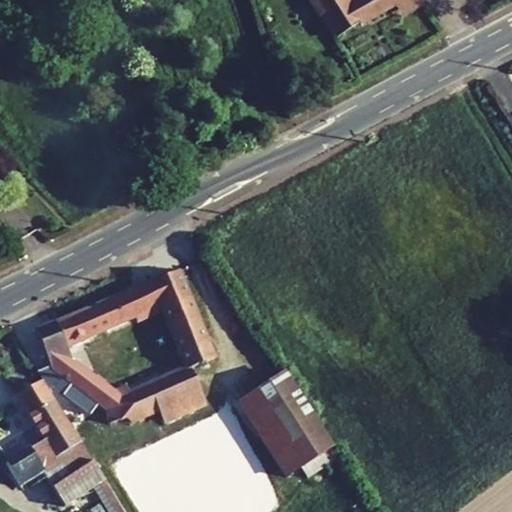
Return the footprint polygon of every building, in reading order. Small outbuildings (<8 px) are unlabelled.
[(317,0),(323,9),(337,0),(317,0)] [(174,272),(55,320),(63,341),(160,304),(182,367),(109,389),(105,379),(94,382),(88,395),(97,399),(101,411),(151,396),(155,408),(173,403),(168,388),(192,381),(186,365),(205,360),(174,272)] [(48,358),(32,367),(38,376),(52,399),(62,394),(83,406),(88,395),(94,382),(63,366),(63,341),(55,320),(53,317),(33,327),(48,358)] [(262,356),(215,385),(262,463),(311,434),(262,356)] [(52,399),(38,376),(9,394),(37,439),(24,446),(1,460),(14,482),(35,470),(55,503),(85,485),(100,475),(72,430),(66,421),(52,399)] [(173,403),(175,408),(199,400),(192,381),(168,388),(173,403)] [(122,511),(103,480),(100,475),(85,485),(101,511),(122,511)]
